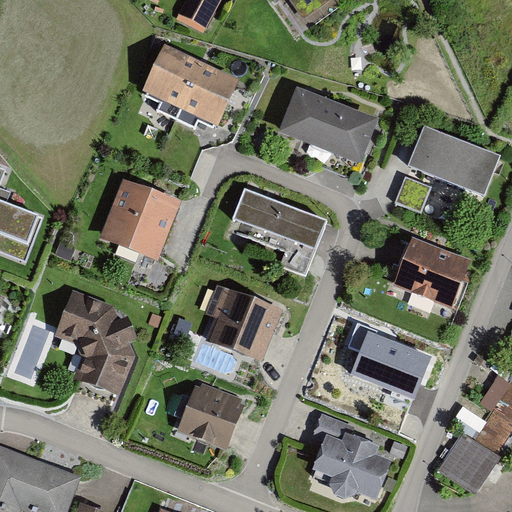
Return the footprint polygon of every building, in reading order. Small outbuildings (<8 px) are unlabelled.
[(226,1),(223,0),(191,0),(181,20),(208,35),(226,1)] [(286,0),(303,23),(336,0),(270,0),(276,7),(285,0),(286,0)] [(238,84),(163,49),(141,95),(216,130),(238,84)] [(475,67),(486,91),(504,83),(492,59),(475,67)] [(375,124),(297,93),(280,136),(357,167),(375,124)] [(499,159),(426,133),(411,173),(485,199),(499,159)] [(0,188),(6,173),(0,171),(0,256),(24,266),(41,219),(0,204),(0,188)] [(431,190),(408,181),(398,207),(422,216),(431,190)] [(178,206),(124,184),(100,242),(154,264),(178,206)] [(324,227),(247,196),(235,226),(312,257),(324,227)] [(471,265),(413,243),(395,291),(453,312),(471,265)] [(210,347),(231,295),(217,289),(205,318),(207,319),(212,321),(216,322),(206,346),(210,347)] [(210,347),(263,369),(284,317),(231,295),(210,347)] [(116,311),(75,296),(59,340),(77,348),(85,365),(77,383),(118,402),(135,362),(116,311)] [(247,406),(200,387),(180,435),(227,454),(247,406)] [(511,394),(475,446),(467,441),(440,478),(472,500),(499,463),(496,461),(511,437),(511,394)] [(383,440),(325,419),(315,444),(324,447),(312,480),(330,489),(331,499),(345,504),(357,497),(377,504),(391,466),(383,440)] [(66,511),(78,481),(0,451),(0,511),(66,511)]
